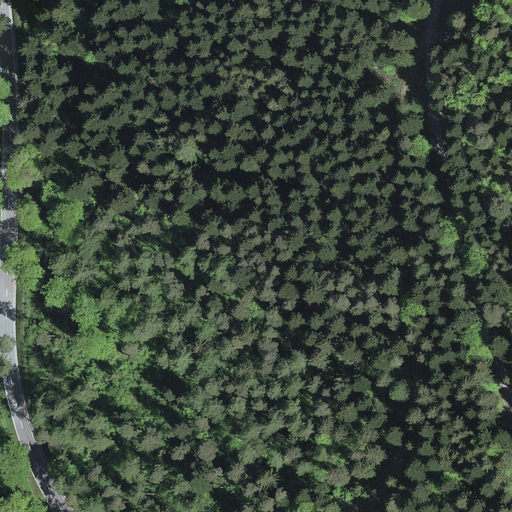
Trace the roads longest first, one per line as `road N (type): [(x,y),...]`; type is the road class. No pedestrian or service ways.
road 1 (secondary): [(66,511),(27,424),(11,342),(14,92),(5,0)]
road 2 (track): [(431,46),(412,71),(402,155),(423,365),(418,406),(378,511)]
road 3 (track): [(440,0),(429,105),(511,405)]
